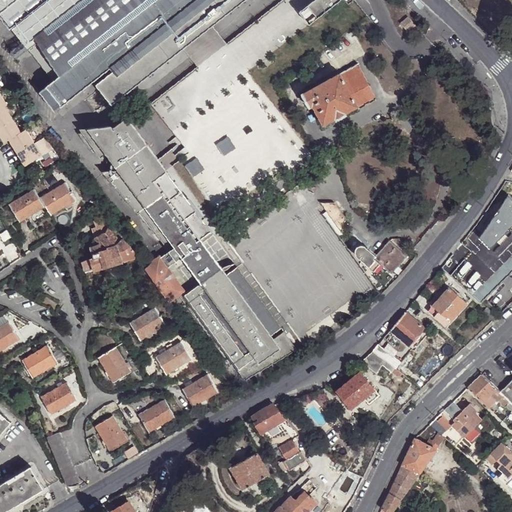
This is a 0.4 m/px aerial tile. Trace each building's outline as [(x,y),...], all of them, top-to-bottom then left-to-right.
[(0,0),(0,12),(25,45),(53,81),(40,92),(55,111),(95,80),(118,62),(135,86),(182,48),(212,25),(244,0),(157,0),(102,43),(75,7),(83,0),(0,0)] [(83,0),(75,7),(102,43),(157,0),(83,0)] [(326,10),(318,0),(314,0),(311,3),(320,15),(326,10)] [(339,0),(318,0),(326,10),(339,0)] [(415,25),(408,18),(400,25),(406,33),(415,25)] [(212,25),(182,48),(197,67),(226,44),(212,25)] [(118,62),(95,80),(113,102),(135,86),(118,62)] [(359,63),(340,73),(358,107),(359,108),(377,99),(359,63)] [(208,64),(152,106),(162,119),(175,110),(176,111),(192,99),(198,107),(220,91),(215,83),(220,79),(208,64)] [(358,107),(340,73),(302,93),(309,107),(313,105),(323,125),(336,118),(337,119),(346,114),(345,113),(358,107)] [(0,136),(4,143),(9,140),(25,166),(42,155),(26,130),(21,132),(5,106),(8,105),(0,92),(0,136)] [(151,262),(144,267),(162,293),(168,302),(177,296),(229,367),(232,364),(243,381),(273,358),(276,362),(279,360),(295,348),(282,331),(274,336),(268,341),(265,337),(273,331),(279,327),(270,315),(234,267),(221,276),(216,270),(199,283),(184,294),(165,268),(179,258),(201,242),(210,235),(162,170),(158,173),(147,158),(151,156),(126,123),(115,131),(113,128),(83,131),(102,158),(103,157),(112,168),(114,171),(98,173),(130,218),(132,216),(161,255),(154,262),(153,260),(151,262)] [(162,170),(151,156),(147,158),(158,173),(162,170)] [(42,197),(47,205),(53,214),(79,199),(69,181),(42,197)] [(32,215),(47,205),(42,197),(37,188),(11,204),(21,222),(29,217),(32,215)] [(341,231),(346,217),(336,201),(320,200),(341,231)] [(37,224),(32,215),(29,217),(34,226),(37,224)] [(115,242),(120,239),(108,227),(104,232),(115,242)] [(122,238),(120,239),(115,242),(104,232),(95,238),(99,244),(90,248),(93,256),(81,260),(86,279),(94,276),(92,269),(131,257),(128,249),(122,238)] [(355,254),(374,272),(381,264),(391,273),(404,259),(400,256),(403,253),(388,240),(375,254),(369,248),(368,249),(365,245),(362,244),(358,244),(355,247),(354,250),(355,254)] [(199,283),(216,270),(220,268),(201,242),(179,258),(199,283)] [(481,302),(511,271),(511,248),(469,292),(481,302)] [(433,304),(432,306),(428,311),(446,326),(462,307),(467,302),(449,286),(448,287),(433,304)] [(431,304),(432,306),(433,304),(448,287),(445,288),(431,304)] [(166,325),(155,307),(130,322),(141,340),(166,325)] [(490,311),(487,309),(486,310),(484,312),(493,320),(497,317),(490,311)] [(405,311),(390,329),(408,345),(423,327),(405,311)] [(0,352),(21,340),(10,323),(0,328),(0,352)] [(192,358),(182,342),(157,356),(166,373),(192,358)] [(378,344),(372,351),(395,369),(401,362),(378,344)] [(60,363),(49,346),(24,361),(34,378),(60,363)] [(131,372),(116,347),(99,357),(114,382),(131,372)] [(401,376),(403,374),(400,371),(395,369),(372,351),(361,362),(376,373),(382,365),(392,373),(397,376),(401,376)] [(401,362),(395,369),(400,371),(411,358),(407,355),(401,362)] [(273,358),(243,381),(276,362),(273,358)] [(360,373),(338,392),(352,409),(354,407),(365,398),(370,404),(379,396),(360,373)] [(481,374),(467,387),(477,398),(481,402),(491,392),(495,388),(489,381),(481,374)] [(208,375),(183,389),(194,406),(218,392),(208,375)] [(511,378),(499,391),(508,401),(509,402),(511,404),(511,378)] [(41,397),(50,414),(71,402),(77,399),(71,390),(67,382),(41,397)] [(495,388),(491,392),(495,397),(497,395),(501,398),(501,399),(505,404),(508,401),(499,391),(495,388)] [(175,417),(165,400),(140,414),(149,432),(175,417)] [(475,426),(481,420),(482,419),(475,412),(477,411),(469,403),(459,414),(452,407),(447,412),(455,421),(451,425),(443,416),(437,421),(447,431),(452,425),(463,437),(475,426)] [(273,405),(251,417),(260,434),(284,420),(281,415),(273,405)] [(0,434),(11,421),(0,411),(0,434)] [(128,441),(114,415),(96,425),(110,450),(128,441)] [(487,426),(481,420),(475,426),(481,433),(487,426)] [(62,431),(49,435),(68,485),(80,480),(62,431)] [(419,472),(444,438),(443,437),(438,434),(427,445),(414,439),(402,464),(419,472)] [(280,448),(284,454),(296,447),(293,441),(292,441),(280,448)] [(511,453),(501,443),(485,458),(492,464),(496,460),(500,464),(497,467),(503,473),(499,476),(507,484),(511,478),(511,453)] [(287,459),(279,464),(283,471),(292,466),(288,459),(290,458),(294,465),(305,458),(300,453),(296,447),(284,454),(287,459)] [(258,452),(232,467),(244,488),(260,480),(263,485),(274,479),(258,452)] [(402,464),(379,511),(391,511),(400,499),(419,472),(402,464)] [(31,466),(0,484),(0,511),(3,511),(45,488),(31,466)] [(296,500),(291,496),(283,505),(289,511),(306,511),(319,499),(319,496),(312,490),(310,490),(307,493),(305,491),(296,500)] [(135,511),(128,501),(112,511),(135,511)]
